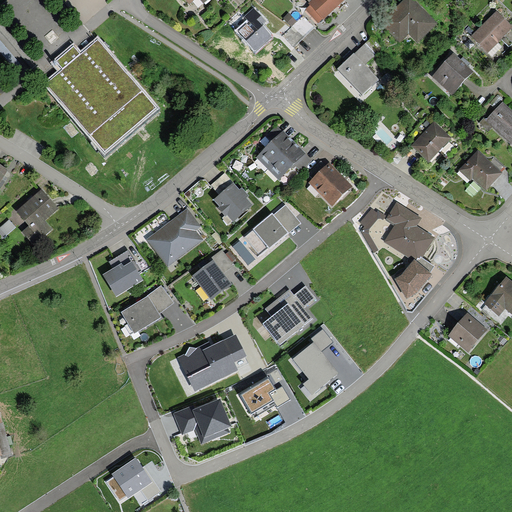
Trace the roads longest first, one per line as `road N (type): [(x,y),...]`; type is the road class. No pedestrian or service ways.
road 1 (residential): [(488,241),(382,364),(309,422),(179,484),(160,438)]
road 2 (residential): [(387,173),(222,315),(126,359)]
road 3 (residential): [(272,100),(124,223)]
road 4 (residential): [(124,0),(139,19),(272,100)]
road 5 (residential): [(30,511),(127,446),(160,438)]
road 6 (residential): [(0,142),(124,223)]
road 7 (residential): [(124,223),(83,251),(0,287)]
road 8 (residential): [(279,94),(329,139),(387,173)]
road 9 (residential): [(372,0),(279,94)]
road 10 (residential): [(387,173),(488,241)]
